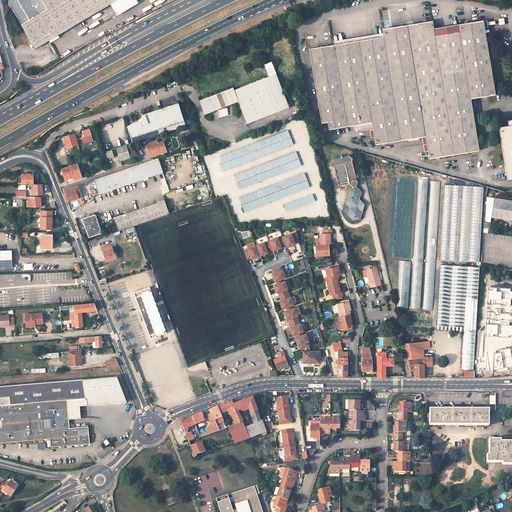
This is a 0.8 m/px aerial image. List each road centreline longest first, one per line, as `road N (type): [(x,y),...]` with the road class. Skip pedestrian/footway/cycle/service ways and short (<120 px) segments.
road 1 (motorway): [(0,143),(274,0)]
road 2 (motorway): [(227,0),(58,87)]
road 3 (tertiary): [(35,158),(49,171),(111,327)]
road 4 (residential): [(35,158),(57,132),(179,88)]
road 5 (unclassified): [(299,383),(259,275),(285,259)]
road 6 (unclassified): [(354,383),(360,322),(343,252)]
road 7 (motorway): [(131,32),(47,78),(11,73)]
road 8 (tertiary): [(511,384),(382,384)]
road 9 (residential): [(298,511),(325,450),(378,438)]
